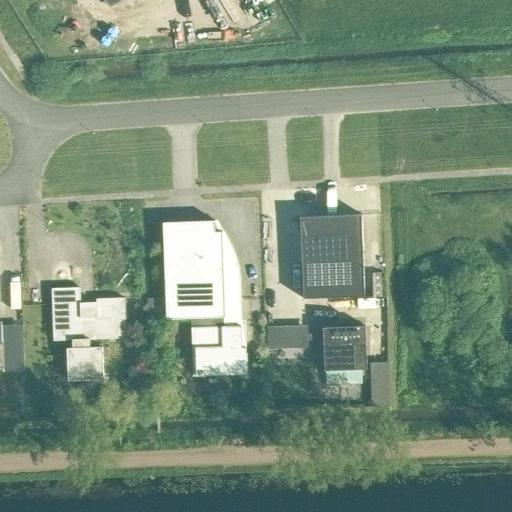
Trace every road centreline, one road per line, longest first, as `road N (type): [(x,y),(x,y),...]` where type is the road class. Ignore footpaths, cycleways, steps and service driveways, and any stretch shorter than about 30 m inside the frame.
road 1 (track): [(511,446),(0,466)]
road 2 (residential): [(38,120),(511,88)]
